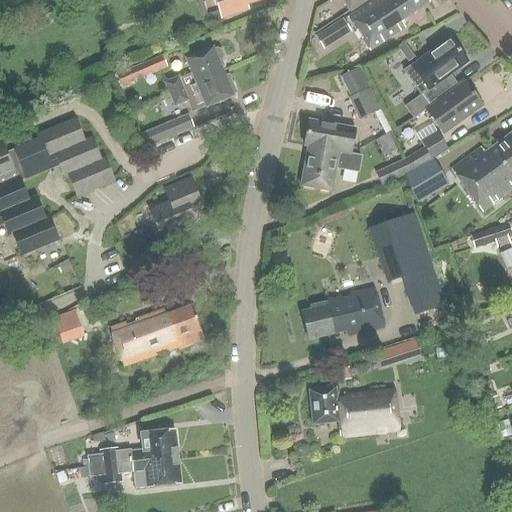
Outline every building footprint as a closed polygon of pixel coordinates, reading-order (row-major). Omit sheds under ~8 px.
[(214,0),(222,21),(248,11),(247,7),(265,0),(214,0)] [(341,0),(350,12),(368,0),(341,0)] [(377,0),(348,20),(369,52),(405,28),(401,23),(429,4),(426,0),(377,0)] [(342,21),(315,39),(322,50),(350,32),(342,21)] [(445,80),(467,64),(449,39),(405,72),(431,108),(453,91),(445,80)] [(404,45),(398,49),(408,63),(413,58),(404,45)] [(222,74),(218,64),(222,63),(224,59),(221,52),(217,50),(213,52),(212,50),(185,61),(191,75),(178,81),(177,79),(164,85),(168,94),(222,74)] [(143,77),(171,66),(166,55),(138,66),(143,77)] [(357,121),(378,111),(368,89),(359,68),(339,77),(348,97),(347,98),(357,121)] [(213,106),(232,96),(238,93),(231,78),(224,80),(223,74),(170,94),(174,107),(189,101),(194,114),(213,106)] [(453,91),(431,108),(426,111),(443,135),(481,107),(464,83),(453,91)] [(379,111),(374,114),(385,135),(390,132),(379,111)] [(191,114),(170,123),(176,137),(196,128),(191,114)] [(0,301),(2,300),(0,294),(0,225),(2,225),(8,237),(11,236),(20,257),(58,241),(48,219),(45,220),(36,198),(28,201),(20,183),(58,166),(63,178),(67,176),(76,198),(113,182),(104,161),(100,162),(91,139),(84,142),(74,119),(36,136),(37,140),(13,151),(15,155),(7,158),(1,143),(0,142),(0,301)] [(303,148),(307,148),(349,156),(354,130),(307,122),(303,148)] [(434,133),(419,142),(423,149),(404,161),(409,172),(410,174),(432,160),(446,151),(440,141),(434,133)] [(511,133),(484,155),(480,150),(451,171),(482,213),(511,190),(511,189),(509,185),(511,182),(511,133)] [(382,137),(375,141),(384,157),(391,153),(382,137)] [(335,169),(357,173),(360,158),(349,156),(307,148),(300,188),(331,193),(335,169)] [(410,174),(402,178),(417,203),(430,196),(426,190),(444,180),(432,160),(410,174)] [(404,161),(376,174),(381,186),(409,173),(409,172),(404,161)] [(163,192),(168,203),(149,212),(161,241),(196,226),(191,214),(202,209),(190,180),(163,192)] [(443,309),(414,216),(367,231),(384,284),(400,279),(412,318),(443,309)] [(507,224),(469,237),(474,251),(511,237),(507,224)] [(330,248),(335,230),(321,226),(316,243),(330,248)] [(309,308),(310,312),(301,314),(307,341),(347,332),(348,338),(382,330),(374,293),(309,308)] [(110,334),(114,344),(123,368),(179,348),(180,350),(203,341),(191,308),(166,317),(163,310),(109,330),(110,334)] [(74,312),(53,319),(59,336),(80,328),(74,312)] [(403,346),(373,355),(377,369),(407,360),(403,346)] [(342,370),(343,381),(350,380),(349,369),(342,370)] [(334,389),(309,392),(312,426),(338,423),(339,438),(400,431),(396,391),(335,398),(334,389)] [(496,397),(486,401),(489,412),(500,408),(496,397)] [(131,464),(177,458),(174,431),(140,435),(142,451),(130,453),(131,464)] [(131,464),(119,465),(101,467),(104,485),(120,483),(119,475),(132,473),(134,491),(180,485),(177,458),(131,464)] [(87,469),(79,470),(80,479),(88,478),(87,469)]
